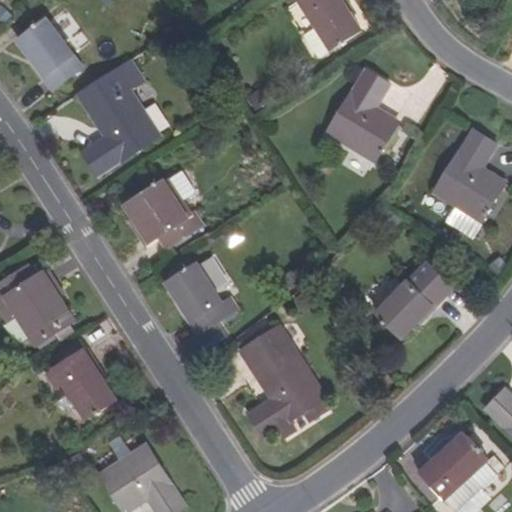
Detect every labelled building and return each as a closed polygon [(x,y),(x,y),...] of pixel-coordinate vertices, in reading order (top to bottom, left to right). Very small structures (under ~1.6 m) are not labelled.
[(302,0),(319,26),(306,33),(320,57),(333,49),(363,30),(351,13),(343,0),(302,0)] [(354,11),(347,0),(343,0),(351,13),(354,11)] [(32,62),(46,78),(42,80),(53,93),(82,69),(44,22),(18,43),(32,62)] [(123,66),(136,87),(146,81),(133,60),(123,66)] [(42,80),(46,78),(32,62),(29,64),(42,80)] [(123,66),(79,95),(107,139),(110,143),(99,150),(96,146),(84,153),(100,178),(161,139),(130,91),(136,87),(123,66)] [(395,85),(371,70),(331,131),(377,162),(402,124),(379,110),(375,107),(382,95),(387,98),(395,85)] [(379,110),(387,98),(382,95),(375,107),(379,110)] [(501,148),(476,132),(436,194),(483,224),(507,186),(486,172),(481,169),(488,158),(493,161),(501,148)] [(107,139),(96,146),(99,150),(110,143),(107,139)] [(486,172),(493,161),(488,158),(481,169),(486,172)] [(151,246),(159,241),(169,256),(206,232),(196,217),(189,222),(164,183),(126,208),(135,222),(151,246)] [(145,250),(151,246),(135,222),(130,226),(145,250)] [(184,305),(195,323),(192,325),(200,338),(232,318),(200,267),(172,286),(184,305)] [(30,268),(0,287),(0,306),(2,310),(11,305),(31,335),(69,310),(61,298),(46,273),(37,278),(30,268)] [(51,271),(46,273),(61,298),(66,295),(51,271)] [(444,300),(417,274),(376,317),(399,340),(414,324),(429,308),(433,311),(444,300)] [(192,325),(195,323),(184,305),(180,307),(192,325)] [(418,327),(433,311),(429,308),(414,324),(418,327)] [(89,347),(57,367),(90,418),(118,400),(106,381),(94,363),(97,361),(89,347)] [(266,404),(254,411),(270,435),(281,428),(288,437),(302,427),(296,418),(309,409),(316,418),(334,406),(328,396),(330,395),(299,349),(262,375),(276,397),(279,400),(268,407),(266,404)] [(97,361),(94,363),(106,381),(110,379),(97,361)] [(511,390),(509,388),(490,408),(511,429),(511,390)] [(276,397),(266,404),(268,407),(279,400),(276,397)] [(451,451),(435,465),(431,462),(420,472),(456,511),(461,511),(502,475),(467,436),(451,451)] [(148,446),(102,476),(125,511),(129,511),(149,499),(154,497),(160,507),(156,509),(157,511),(181,511),(188,508),(148,446)] [(431,462),(435,465),(451,451),(448,447),(431,462)] [(160,507),(154,497),(149,499),(156,509),(160,507)]
